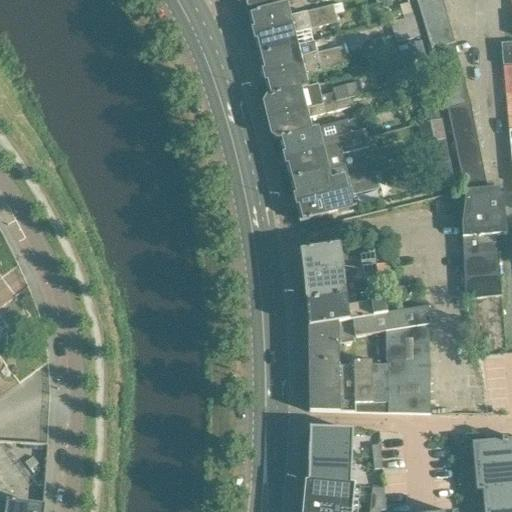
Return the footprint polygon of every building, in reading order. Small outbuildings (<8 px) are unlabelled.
[(272,3),(271,0),(235,0),(238,4),(244,0),(247,10),(248,14),(273,8),(272,3)] [(444,9),(441,0),(431,0),(416,4),(420,16),(444,9)] [(273,8),(248,14),(254,36),(336,16),(334,6),(290,17),(287,4),(273,8)] [(448,22),(444,9),(420,16),(423,28),(448,22)] [(336,16),(254,36),(259,56),(298,47),(295,35),(338,24),(336,16)] [(420,40),(414,17),(390,24),(396,44),(409,41),(410,42),(420,40)] [(451,34),(448,22),(423,28),(427,40),(451,34)] [(454,46),(451,34),(427,40),(431,52),(454,46)] [(426,58),(420,40),(410,42),(415,61),(426,58)] [(264,77),(346,57),(344,48),(317,55),(314,43),(298,47),(259,56),(264,77)] [(511,66),(511,45),(502,46),(503,57),(504,67),(511,66)] [(458,59),(454,46),(431,52),(434,65),(458,59)] [(348,66),(346,57),(264,77),(269,97),(308,88),(305,77),(348,66)] [(461,71),(458,59),(434,65),(438,77),(461,71)] [(464,83),(461,71),(438,77),(441,90),(464,83)] [(467,95),(464,83),(441,90),(444,102),(467,95)] [(268,121),(350,100),(362,97),(359,84),(333,90),(334,95),(321,98),(318,86),(308,88),(269,97),(267,98),(264,104),(268,121)] [(471,108),(467,95),(444,102),(447,112),(448,112),(448,114),(469,109),(471,108)] [(352,109),(350,100),(268,121),(272,137),(278,140),(280,140),(319,130),(318,129),(312,131),(309,120),(352,109)] [(473,119),(471,108),(469,109),(448,114),(450,124),(473,119)] [(475,131),(473,119),(450,124),(452,135),(475,131)] [(446,142),(441,121),(430,123),(435,145),(446,142)] [(285,160),(367,139),(365,131),(350,135),(347,122),(318,129),(319,130),(280,140),(285,160)] [(478,142),(475,131),(452,135),(455,147),(478,142)] [(369,149),(367,139),(285,160),(290,180),(345,166),(342,155),(369,149)] [(480,154),(478,142),(455,147),(457,159),(480,154)] [(483,166),(480,154),(457,159),(460,171),(483,166)] [(455,185),(450,163),(435,167),(440,189),(455,185)] [(295,201),(377,180),(375,172),(348,179),(345,166),(290,180),(295,201)] [(485,178),(483,166),(460,171),(462,183),(485,178)] [(488,190),(485,178),(462,183),(464,193),(488,190)] [(377,180),(295,201),(301,224),(356,209),(353,197),(379,190),(377,182),(377,180)] [(507,235),(503,192),(502,189),(488,190),(464,193),(465,200),(462,225),(463,239),(496,236),(507,235)] [(501,298),(496,236),(463,239),(463,261),(465,301),(501,298)] [(350,257),(349,245),(302,253),(304,280),(388,266),(388,264),(376,266),(374,254),(350,257)] [(390,278),(388,266),(304,280),(307,305),(356,296),(353,283),(390,278)] [(309,328),(428,311),(428,309),(423,310),(421,297),(385,303),(357,307),(356,296),(307,305),(309,328)] [(309,328),(309,329),(308,329),(309,414),(430,417),(428,311),(309,328)] [(309,430),(308,458),(352,459),(353,432),(311,431),(311,430),(309,430)] [(502,443),(473,445),(475,469),(511,465),(511,441),(507,442),(507,440),(501,441),(502,443)] [(380,446),(371,447),(373,459),(381,458),(380,446)] [(308,458),(308,485),(351,489),(351,487),(352,459),(308,458)] [(381,458),(373,459),(374,472),(382,471),(381,458)] [(511,465),(475,469),(477,493),(483,492),(483,491),(511,488),(511,465)] [(351,511),(354,487),(351,487),(351,489),(308,485),(304,511),(351,511)] [(511,488),(483,491),(483,492),(484,511),(503,511),(511,511),(511,488)] [(372,489),(370,511),(384,511),(386,511),(384,491),(372,489)] [(0,511),(44,511),(45,509),(33,507),(0,503),(0,504),(0,511)]
